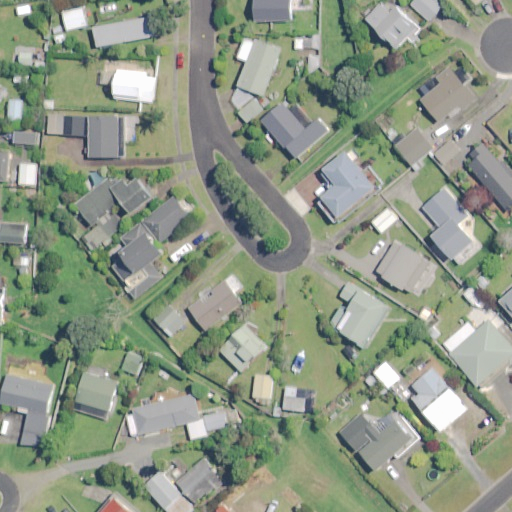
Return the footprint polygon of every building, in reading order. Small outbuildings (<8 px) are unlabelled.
[(293,22),(293,0),(256,0),(256,22),(293,22)] [(445,6),(438,0),(416,0),(413,3),(431,21),(445,6)] [(32,4),(16,6),(18,17),(33,15),(32,4)] [(391,14),(382,5),(368,19),(385,37),(387,35),(400,48),(412,36),(419,30),(398,8),(391,14)] [(89,27),(85,9),(65,13),(69,31),(89,27)] [(161,37),(157,17),(96,28),(99,48),(161,37)] [(66,33),(55,35),(57,45),(69,42),(66,33)] [(321,48),(321,39),(297,39),(297,48),(321,48)] [(267,96),(284,50),(258,41),(257,43),(247,40),(240,58),(249,62),(240,86),(267,96)] [(35,51),(16,49),(14,63),(33,65),(35,51)] [(321,70),(321,56),(311,56),(311,70),(321,70)] [(155,103),(158,78),(149,77),(149,71),(139,70),(139,66),(110,62),(109,67),(105,67),(103,84),(117,86),(115,98),(155,103)] [(468,87),(474,82),(464,70),(458,75),(452,67),(437,79),(436,77),(417,93),(443,124),(462,108),(465,111),(479,100),(468,87)] [(0,104),(8,90),(0,85),(0,104)] [(292,96),(264,122),(271,130),(266,134),(277,145),(282,141),(299,160),(331,131),(320,119),(317,123),(292,96)] [(256,99),(240,112),(249,123),(265,110),(256,99)] [(25,101),(11,100),(11,122),(24,122),(25,101)] [(88,137),(89,117),(51,115),(51,135),(88,137)] [(91,157),(127,159),(127,142),(128,119),(93,117),(92,137),(91,157)] [(398,147),(418,173),(427,166),(422,161),(436,150),(419,129),(398,147)] [(39,145),(39,133),(18,133),(18,144),(39,145)] [(462,151),(452,141),(437,155),(447,165),(462,151)] [(501,163),(485,144),(467,160),(511,213),(511,211),(511,169),(504,161),(501,163)] [(0,152),(0,181),(10,182),(11,153),(0,152)] [(342,219),(386,184),(373,167),(366,173),(350,153),(326,171),(339,186),(325,197),(342,219)] [(38,165),(22,164),(21,185),(37,186),(38,165)] [(117,187),(112,180),(96,192),(79,206),(97,229),(85,239),(94,251),(126,226),(119,216),(129,208),(135,215),(156,198),(142,180),(132,187),(127,180),(117,187)] [(442,229),(436,235),(440,240),(433,246),(448,264),(455,258),(462,266),(482,248),(462,224),(471,216),(448,190),(425,209),(442,229)] [(191,218),(173,196),(143,221),(160,243),(191,218)] [(400,220),(390,209),(374,223),(385,234),(400,220)] [(163,254),(140,223),(120,238),(126,246),(116,253),(122,260),(112,267),(125,283),(163,254)] [(0,224),(0,241),(28,244),(29,227),(0,224)] [(433,264),(399,241),(396,244),(378,271),(412,295),(433,264)] [(30,258),(16,257),(16,266),(30,266),(30,258)] [(165,279),(157,269),(129,292),(137,302),(165,279)] [(483,275),(475,281),(483,291),(491,284),(483,275)] [(244,288),(234,276),(192,309),(210,331),(244,304),(237,294),(244,288)] [(341,297),(349,302),(345,309),(343,307),(331,326),(369,349),(393,309),(350,282),(341,297)] [(511,286),(501,296),(511,307),(511,286)] [(493,311),(474,287),(466,293),(485,317),(493,311)] [(188,324),(173,307),(157,321),(172,338),(188,324)] [(511,359),(511,344),(491,321),(478,332),(470,323),(444,346),(481,387),(511,359)] [(269,346),(246,324),(235,336),(221,350),(244,372),(269,346)] [(351,345),(343,351),(350,360),(358,354),(351,345)] [(137,373),(142,357),(130,353),(125,370),(137,373)] [(433,371),(424,361),(408,376),(424,394),(417,400),(439,426),(465,403),(435,369),(433,371)] [(402,379),(388,363),(376,374),(390,390),(402,379)] [(111,371),(93,367),(91,374),(86,373),(76,409),(110,419),(119,383),(108,380),(111,371)] [(374,375),(366,381),(374,391),(382,385),(374,375)] [(9,376),(3,403),(21,407),(20,412),(30,414),(23,443),(45,448),(51,418),(49,417),(56,387),(9,376)] [(274,377),(257,376),(256,397),(259,398),(258,403),(273,404),(274,377)] [(306,389),(287,388),(286,410),(317,412),(317,398),(306,398),(306,389)] [(203,421),(197,395),(137,409),(143,435),(203,421)] [(242,426),(239,411),(206,417),(209,432),(242,426)] [(401,458),(423,439),(417,432),(423,427),(408,411),(390,427),(384,420),(376,427),(364,414),(343,433),(379,473),(399,456),(401,458)] [(226,483),(206,459),(179,483),(199,506),(226,483)] [(194,511),(197,510),(163,472),(147,487),(169,511),(194,511)] [(106,511),(142,511),(136,506),(132,511),(118,498),(106,511)] [(266,511),(270,509),(258,498),(249,507),(254,511),(266,511)]
